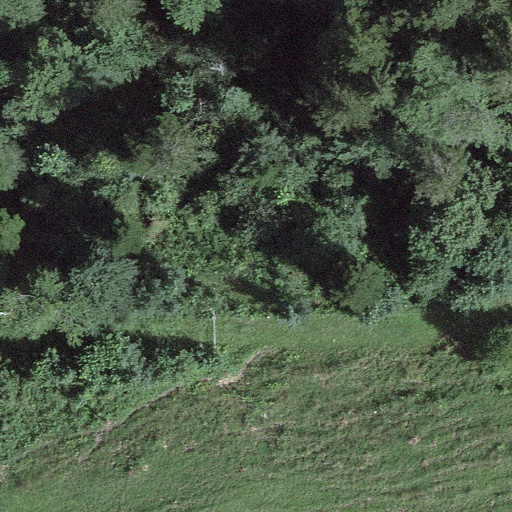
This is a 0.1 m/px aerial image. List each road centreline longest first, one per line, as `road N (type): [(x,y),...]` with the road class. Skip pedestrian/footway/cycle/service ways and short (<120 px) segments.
road 1 (track): [(300,328),(0,333)]
road 2 (track): [(511,303),(431,327),(300,328)]
